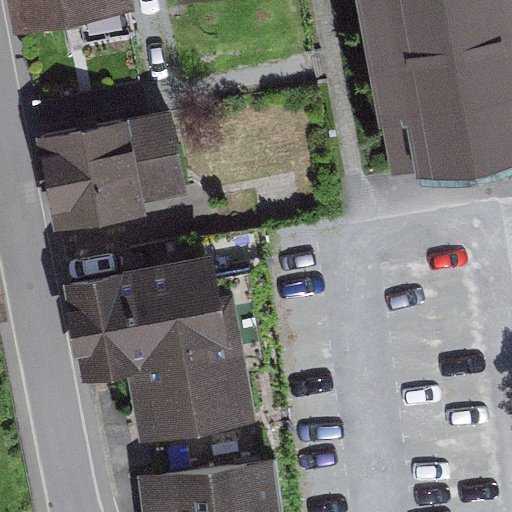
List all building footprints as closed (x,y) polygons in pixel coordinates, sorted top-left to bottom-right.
[(112,0),(9,0),(14,26),(114,8),(112,0)] [(511,137),(511,11),(510,0),(335,0),(364,163),(511,137)] [(125,108),(37,126),(55,217),(143,200),(125,108)] [(237,433),(218,338),(201,247),(60,274),(78,366),(127,356),(146,451),(237,433)] [(160,511),(254,511),(245,461),(154,479),(160,511)]
